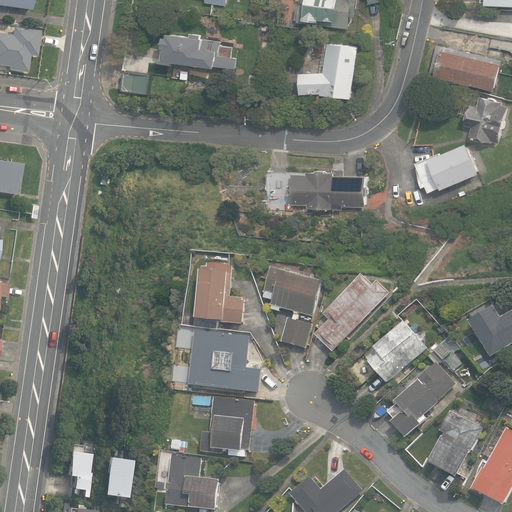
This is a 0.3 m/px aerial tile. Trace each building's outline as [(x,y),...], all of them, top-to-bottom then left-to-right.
[(30,0),(0,0),(0,6),(29,11),(30,0)] [(300,21),(350,28),(350,23),(352,21),(352,18),(351,16),(356,16),(358,0),(309,0),(308,5),(302,4),(301,6),(299,6),(297,19),(300,20),(300,21)] [(0,55),(22,59),(25,43),(22,43),(24,29),(0,25),(0,55)] [(168,60),(237,69),(239,47),(223,45),(223,41),(207,39),(207,38),(202,37),(202,34),(192,32),(192,35),(172,33),(171,37),(168,36),(165,58),(168,59),(168,60)] [(331,43),(326,72),(302,72),(303,94),(323,93),(322,94),(352,99),(360,48),(331,43)] [(438,76),(497,90),(503,63),(444,49),(438,76)] [(153,76),(126,72),(124,89),(150,93),(153,76)] [(494,141),(500,142),(504,129),(506,127),(507,124),(507,121),(506,119),(509,106),(504,104),(505,100),(482,94),(479,105),(472,103),(467,123),(474,125),(471,137),(494,142),(494,141)] [(428,185),(430,192),(443,187),(444,189),(482,173),(469,143),(443,154),(442,152),(418,162),(426,181),(422,182),(424,187),(428,185)] [(0,191),(18,194),(22,164),(0,160),(0,191)] [(310,209),(345,209),(345,206),(368,206),(368,196),(370,193),(370,187),(369,185),(369,175),(346,174),(346,169),(335,169),(335,171),(311,170),(310,173),(295,173),(294,204),(310,204),(310,209)] [(291,172),(269,172),(268,210),(288,210),(288,202),(290,202),(291,172)] [(196,327),(219,329),(220,322),(244,324),(247,298),(232,296),(235,266),(210,264),(210,267),(204,266),(199,318),(197,317),(196,327)] [(283,342),(309,348),(315,325),(298,321),(300,313),(315,317),(325,281),(298,274),(298,272),(290,270),(289,272),(273,267),(266,293),(268,293),(266,298),(274,300),(273,306),(274,306),(274,309),(281,311),(282,308),(296,312),(294,319),(290,318),(283,342)] [(316,335),(334,352),(391,293),(379,281),(374,285),(363,274),(325,314),(331,320),(316,335)] [(0,295),(7,297),(8,291),(8,290),(9,285),(0,283),(0,295)] [(472,322),(493,357),(511,345),(511,313),(504,319),(497,307),(472,322)] [(367,359),(389,384),(430,349),(406,321),(376,347),(378,349),(367,359)] [(191,385),(261,393),(264,370),(249,368),(252,337),(197,331),(191,385)] [(442,344),(429,357),(436,363),(439,360),(442,363),(451,354),(442,344)] [(394,422),(408,438),(423,424),(421,422),(442,403),(440,401),(459,384),(439,363),(397,401),(406,411),(394,422)] [(230,455),(247,457),(247,450),(252,451),(258,401),(217,396),(213,433),(206,432),(204,452),(226,454),(226,450),(231,450),(230,455)] [(431,463),(459,478),(485,428),(453,411),(443,431),(446,433),(431,463)] [(475,489),(507,505),(511,495),(511,429),(508,428),(487,469),(486,468),(475,489)] [(173,449),(182,450),(183,441),(175,440),(173,449)] [(90,445),(71,442),(66,472),(70,473),(69,485),(82,487),(81,494),(87,494),(90,471),(86,470),(90,445)] [(130,458),(106,454),(101,491),(124,494),(130,458)] [(200,511),(209,511),(210,510),(220,511),(223,480),(202,478),(204,459),(173,455),(170,483),(173,483),(172,492),(169,491),(168,505),(201,508),(200,511)] [(292,494),(307,511),(341,511),(366,491),(347,469),(323,490),(312,477),(292,494)]
